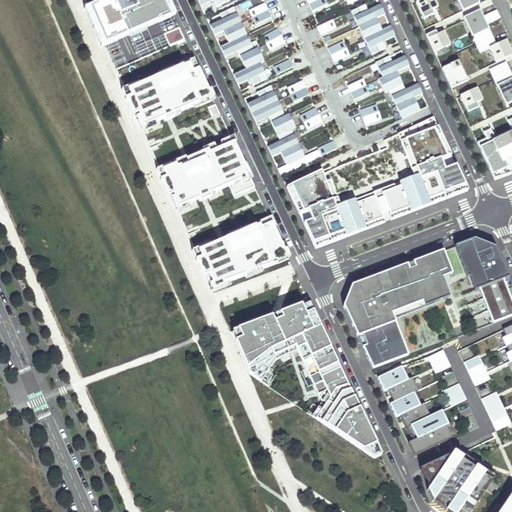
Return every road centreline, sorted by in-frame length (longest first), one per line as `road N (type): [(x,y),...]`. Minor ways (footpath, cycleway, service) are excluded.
road 1 (residential): [(315,278),(182,0)]
road 2 (residential): [(428,511),(315,278)]
road 3 (residential): [(443,107),(358,145),(289,0)]
road 4 (residential): [(0,314),(86,511)]
road 5 (residential): [(315,278),(493,211)]
